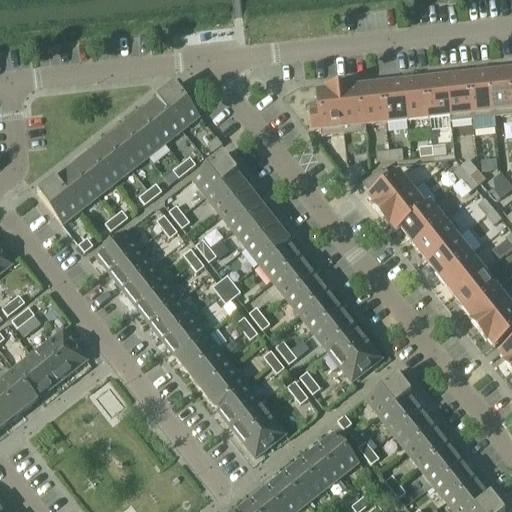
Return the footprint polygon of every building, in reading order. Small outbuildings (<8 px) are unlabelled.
[(511,118),(511,96),(510,74),(488,77),(493,120),(511,118)] [(494,130),(493,120),(488,77),(467,79),(471,123),(473,133),(494,130)] [(471,123),(467,79),(445,81),(450,125),(471,123)] [(450,125),(445,81),(424,84),(428,121),(449,119),(449,125),(450,125)] [(428,121),(424,84),(402,86),(406,124),(428,121)] [(406,124),(402,86),(381,88),(385,126),(406,124)] [(181,134),(199,120),(174,88),(156,102),(181,134)] [(385,126),(381,88),(359,91),(364,134),(365,134),(364,128),(385,126)] [(350,92),(350,89),(338,90),(343,137),(364,134),(359,91),(350,92)] [(343,137),(338,90),(325,92),(326,94),(316,95),(318,116),(309,117),(311,134),(320,133),(320,139),(343,137)] [(181,134),(156,102),(155,103),(157,104),(140,117),(164,147),(181,134)] [(164,147),(140,117),(123,131),(147,160),(164,147)] [(147,160),(123,131),(106,144),(130,174),(147,160)] [(221,148),(215,141),(207,147),(213,155),(221,148)] [(130,174),(106,144),(89,157),(113,187),(130,174)] [(432,159),(445,157),(444,148),(431,149),(432,159)] [(432,159),(431,149),(418,151),(419,160),(432,159)] [(389,164),(402,162),(401,153),(388,154),(389,164)] [(389,164),(388,154),(375,156),(376,165),(389,164)] [(113,187),(89,157),(72,171),(96,201),(113,187)] [(237,176),(222,158),(191,182),(205,201),(237,176)] [(195,169),(189,161),(180,168),(186,176),(195,169)] [(460,169),(468,179),(476,173),(467,163),(460,169)] [(357,182),(365,176),(357,166),(349,172),(357,182)] [(186,176),(180,168),(172,175),(178,182),(186,176)] [(461,186),(468,179),(460,169),(452,176),(461,186)] [(397,176),(391,181),(383,170),(361,187),(370,198),(367,199),(374,207),(372,209),(379,219),(411,194),(397,176)] [(96,201),(72,171),(56,184),(55,182),(54,182),(79,214),(96,201)] [(357,182),(349,172),(342,178),(349,188),(357,182)] [(477,189),(479,187),(484,183),(476,173),(468,179),(477,189)] [(250,193),(237,176),(205,201),(218,218),(250,193)] [(502,201),(511,192),(511,191),(500,176),(499,177),(502,201)] [(500,202),(502,201),(499,177),(492,183),(494,195),(500,202)] [(469,195),(477,189),(468,179),(461,186),(469,195)] [(79,214),(54,182),(36,197),(61,228),(79,214)] [(161,196),(155,188),(146,195),(152,202),(161,196)] [(263,210),(250,193),(218,218),(232,235),(263,210)] [(424,210),(411,194),(379,219),(387,229),(389,227),(395,234),(429,207),(429,206),(424,210)] [(152,202),(146,195),(138,201),(144,209),(152,202)] [(492,213),(484,203),(476,209),(485,219),(492,213)] [(447,220),(442,224),(429,207),(395,234),(395,235),(400,231),(413,247),(447,220)] [(182,218),(175,210),(168,216),(174,224),(182,218)] [(276,228),(263,210),(232,235),(245,252),(276,228)] [(500,223),(492,213),(485,219),(493,229),(500,223)] [(118,229),(127,222),(121,215),(112,221),(118,229)] [(189,227),(182,218),(174,224),(181,233),(189,227)] [(170,228),(163,219),(156,226),(162,234),(170,228)] [(461,237),(447,220),(413,247),(426,264),(461,237)] [(118,229),(112,221),(104,228),(110,236),(118,229)] [(176,236),(170,228),(162,234),(169,242),(176,236)] [(290,245),(276,228),(245,252),(259,269),(290,245)] [(138,253),(124,235),(94,259),(108,276),(138,253)] [(457,242),(461,238),(461,237),(426,264),(440,281),(469,258),(457,242)] [(86,242),(77,249),(83,257),(92,250),(86,242)] [(209,253),(202,244),(194,250),(201,259),(209,253)] [(303,262),(290,245),(259,269),(272,286),(303,262)] [(151,270),(138,253),(108,276),(122,293),(151,270)] [(215,261),(209,253),(201,259),(208,267),(215,261)] [(0,276),(10,268),(0,254),(0,276)] [(196,262),(190,254),(182,260),(189,268),(196,262)] [(483,275),(469,258),(440,281),(453,298),(483,275)] [(203,271),(196,262),(189,268),(195,277),(203,271)] [(316,279),(303,262),(272,286),(285,303),(316,279)] [(165,287),(151,270),(122,293),(135,310),(165,287)] [(496,292),(483,275),(453,298),(466,315),(496,292)] [(329,296),(316,279),(285,303),(299,320),(329,296)] [(233,289),(226,280),(219,286),(225,295),(233,289)] [(225,295),(219,286),(211,292),(218,300),(225,295)] [(178,304),(165,287),(135,310),(148,327),(178,304)] [(232,303),(239,297),(233,289),(225,295),(232,303)] [(511,305),(509,308),(496,292),(466,315),(472,323),(470,324),(477,334),(511,306),(511,305)] [(232,303),(225,295),(218,300),(225,309),(232,303)] [(342,313),(329,296),(299,320),(312,337),(342,313)] [(24,307),(18,299),(9,306),(15,314),(24,307)] [(192,321),(178,304),(148,327),(162,345),(192,321)] [(15,314),(9,306),(1,313),(7,320),(15,314)] [(511,335),(511,306),(477,334),(485,344),(487,342),(493,350),(511,335)] [(25,326),(33,319),(28,312),(19,319),(25,326)] [(262,321),(255,312),(248,318),(255,327),(262,321)] [(356,330),(342,313),(312,337),(325,354),(340,342),(356,330)] [(25,326),(19,319),(11,325),(17,333),(25,326)] [(205,338),(192,321),(162,345),(175,362),(205,338)] [(261,335),(269,329),(262,321),(255,327),(261,335)] [(250,330),(243,322),(236,328),(242,336),(250,330)] [(242,336),(249,345),(257,339),(250,330),(242,336)] [(380,362),(356,330),(340,342),(365,374),(380,362)] [(74,349),(62,334),(30,359),(42,374),(74,349)] [(218,355),(205,338),(175,362),(189,379),(218,355)] [(365,374),(340,342),(325,354),(351,386),(365,374)] [(511,374),(511,345),(498,356),(505,364),(502,366),(510,375),(511,374)] [(289,354),(282,346),(275,352),(281,360),(289,354)] [(86,364),(74,349),(42,374),(53,389),(86,364)] [(281,360),(288,369),(296,363),(289,354),(281,360)] [(232,372),(218,355),(189,379),(202,395),(232,372)] [(277,364),(270,356),(262,362),(269,370),(277,364)] [(53,389),(42,374),(30,359),(13,372),(36,402),(53,389)] [(269,370),(276,379),(283,373),(277,364),(269,370)] [(36,402),(13,372),(0,382),(0,391),(19,416),(36,402)] [(245,389),(232,372),(202,395),(215,412),(245,389)] [(313,385),(306,376),(298,382),(305,391),(313,385)] [(410,396),(396,378),(365,403),(378,421),(410,396)] [(319,393),(313,385),(305,391),(312,399),(319,393)] [(300,394),(294,386),(286,392),(293,400),(300,394)] [(259,406),(245,389),(215,412),(229,430),(244,418),(259,406)] [(19,416),(0,391),(0,426),(2,429),(19,416)] [(293,400),(299,409),(307,403),(300,394),(293,400)] [(422,414),(409,398),(410,396),(378,421),(392,438),(422,414)] [(269,450),(284,438),(259,406),(244,418),(269,450)] [(435,431),(422,414),(392,438),(406,455),(435,431)] [(269,450),(244,418),(229,430),(254,461),(269,450)] [(343,434),(351,428),(344,420),(336,426),(343,434)] [(449,448),(435,431),(406,455),(419,472),(449,448)] [(358,466),(334,436),(317,450),(340,480),(358,466)] [(371,454),(365,446),(357,452),(364,460),(371,454)] [(462,465),(449,448),(419,472),(432,489),(462,465)] [(340,480),(317,450),(300,464),(323,493),(340,480)] [(370,469),(378,463),(371,454),(364,460),(370,469)] [(323,493),(300,464),(283,477),(306,507),(323,493)] [(476,482),(462,465),(432,489),(446,506),(476,482)] [(299,511),(306,507),(283,477),(266,490),(282,511),(299,511)] [(398,488),(391,480),(384,486),(391,494),(398,488)] [(473,511),(491,498),(490,497),(488,498),(476,482),(446,506),(450,511),(473,511)] [(391,494),(397,503),(405,497),(398,488),(391,494)] [(282,511),(266,490),(249,504),(255,511),(282,511)] [(373,505),(367,497),(359,504),(365,511),(373,505)] [(501,511),(491,498),(473,511),(501,511)]
